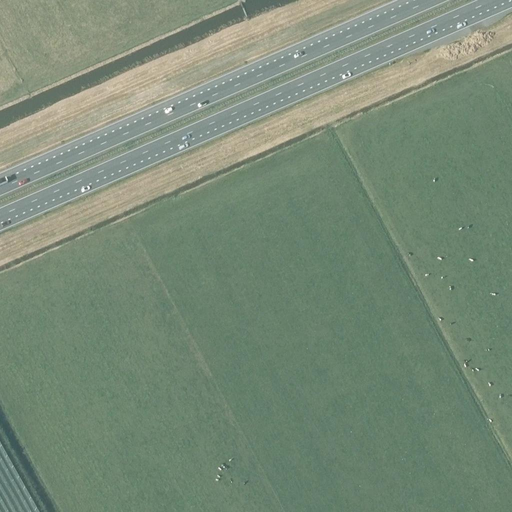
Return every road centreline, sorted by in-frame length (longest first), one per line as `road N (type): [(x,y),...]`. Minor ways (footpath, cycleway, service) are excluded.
road 1 (trunk): [(0,215),(494,0)]
road 2 (trunk): [(432,0),(0,188)]
